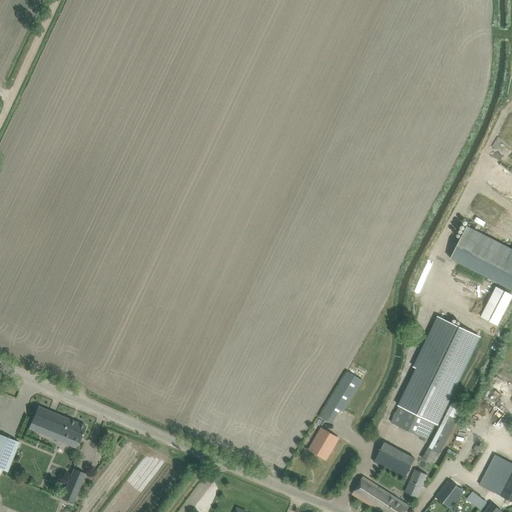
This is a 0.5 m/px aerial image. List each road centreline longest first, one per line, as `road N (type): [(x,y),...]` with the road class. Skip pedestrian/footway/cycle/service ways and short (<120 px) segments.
road 1 (unclassified): [(326,511),(0,365)]
road 2 (track): [(0,135),(62,0)]
